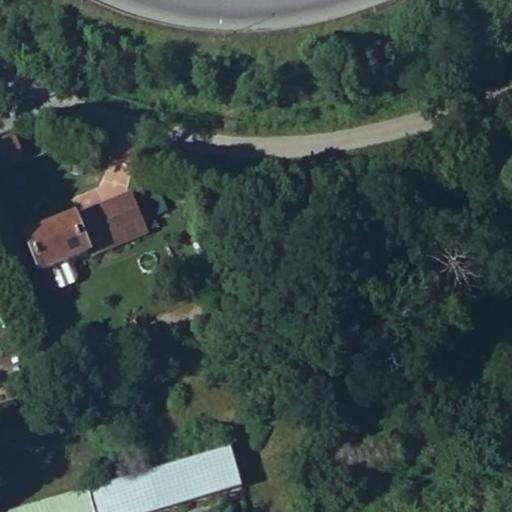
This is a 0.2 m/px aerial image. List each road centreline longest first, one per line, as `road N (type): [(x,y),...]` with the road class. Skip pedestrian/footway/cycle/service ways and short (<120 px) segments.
road 1 (unclassified): [(36,103),(227,142),(311,135),(511,92)]
road 2 (motorway): [(152,0),(242,9),(306,0)]
